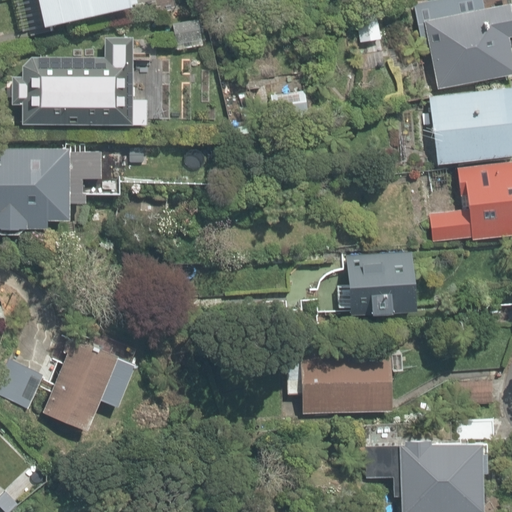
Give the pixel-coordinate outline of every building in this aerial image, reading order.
[(41,0),(45,18),(128,0),(41,0)] [(480,0),(411,0),(431,86),(511,71),(510,0),(497,0),(481,3),(480,0)] [(108,51),(21,54),(23,123),(138,120),(135,35),(108,36),(108,51)] [(511,86),(511,78),(426,92),(433,162),(511,151),(511,86)] [(98,141),(0,145),(0,224),(51,222),(69,222),(68,202),(87,201),(86,176),(100,176),(98,141)] [(511,157),(456,166),(462,202),(428,211),(432,241),(511,233),(511,157)] [(414,245),(348,248),(350,311),(420,307),(414,245)] [(288,263),(196,267),(197,296),(289,291),(288,263)] [(37,405),(81,425),(93,398),(109,405),(133,354),(73,326),(37,405)] [(458,334),(459,402),(497,401),(496,369),(511,368),(510,333),(458,334)] [(394,336),(316,343),(317,412),(399,406),(394,336)] [(480,436),(367,439),(370,477),(393,477),(401,511),(425,511),(481,509),(480,436)]
